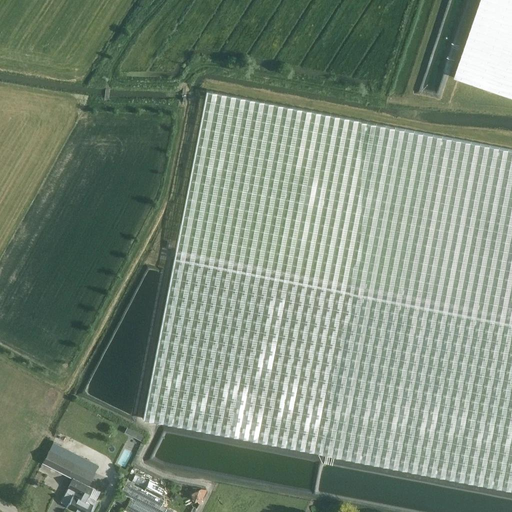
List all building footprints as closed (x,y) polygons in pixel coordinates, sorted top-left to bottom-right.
[(460,62),(454,77),(511,96),(511,0),(480,0),(466,42),(460,62)] [(511,149),(206,91),(143,419),(511,489),(511,149)] [(37,471),(48,477),(53,468),(73,479),(66,492),(73,495),(67,506),(77,511),(89,511),(93,505),(81,498),(82,496),(87,499),(93,488),(88,486),(95,473),(48,450),(37,471)] [(149,488),(160,494),(163,488),(152,482),(149,488)] [(157,511),(131,498),(125,509),(130,511),(157,511)]
